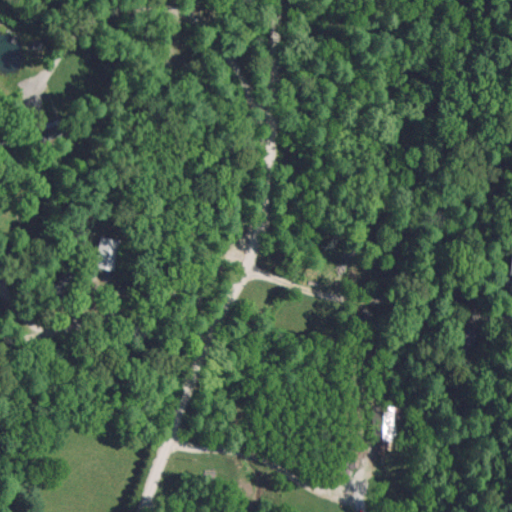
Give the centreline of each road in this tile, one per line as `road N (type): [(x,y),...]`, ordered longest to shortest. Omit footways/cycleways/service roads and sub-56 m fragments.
road 1 (residential): [(141,511),(257,225),(276,0)]
road 2 (track): [(31,335),(0,343),(7,297),(31,335),(53,333),(197,285),(249,251)]
road 3 (track): [(240,272),(322,299),(371,306),(427,300),(471,323)]
road 4 (track): [(166,446),(244,455),(305,489),(348,501)]
